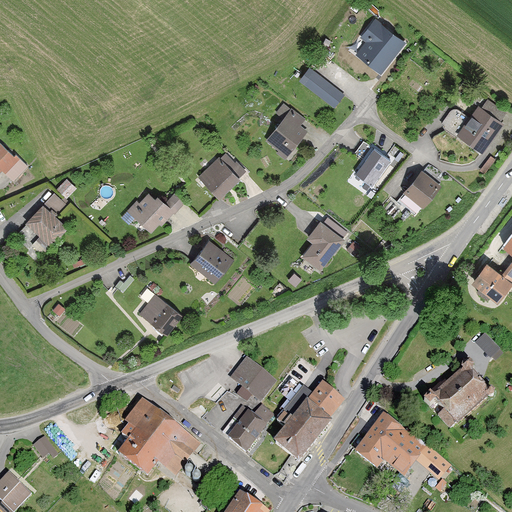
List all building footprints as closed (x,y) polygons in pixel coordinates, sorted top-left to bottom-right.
[(407,43),(375,18),(360,37),(366,42),(356,54),(381,74),(407,43)] [(345,95),(314,71),(304,84),(334,108),(345,95)] [(457,133),(484,153),(505,125),(500,121),(507,113),(488,99),(482,107),(479,105),(457,133)] [(306,120),(284,103),(276,113),(282,118),(265,140),(288,158),(309,131),(302,126),(306,120)] [(390,160),(364,141),(355,153),(365,160),(356,173),(372,185),(390,160)] [(0,143),(0,170),(1,170),(9,178),(25,161),(16,154),(14,156),(0,143)] [(219,199),(246,172),(225,150),(198,178),(219,199)] [(442,187),(421,169),(403,192),(405,194),(398,202),(416,217),(442,187)] [(24,223),(39,237),(32,244),(45,256),(70,229),(58,218),(69,206),(54,192),(24,223)] [(136,201),(128,211),(152,232),(159,225),(162,227),(176,212),(177,213),(185,205),(173,195),(166,203),(156,195),(154,197),(149,192),(139,203),(136,201)] [(307,239),(312,242),(301,256),(321,271),(345,239),(320,221),(307,239)] [(486,262),(471,282),(498,303),(511,285),(511,232),(502,245),(511,252),(511,260),(502,274),(486,262)] [(208,240),(189,264),(215,284),(234,260),(208,240)] [(183,316),(155,294),(139,315),(168,337),(183,316)] [(278,381),(247,359),(231,380),(242,389),(237,395),(248,403),(252,396),(262,403),(278,381)] [(492,395),(471,372),(470,371),(472,369),(473,364),(467,361),(461,364),(460,369),(462,371),(433,397),(430,394),(423,400),(429,407),(435,402),(442,412),(436,418),(449,432),(492,395)] [(298,462),(330,422),(328,420),(344,401),(322,383),(312,394),(303,387),(275,421),(284,429),(274,442),(298,462)] [(176,478),(200,445),(141,401),(124,423),(128,426),(120,436),(126,441),(115,455),(146,478),(157,464),(176,478)] [(254,415),(243,407),(223,432),(228,437),(226,439),(246,454),(267,427),(266,426),(274,417),(262,406),(254,415)] [(383,415),(354,452),(377,470),(383,463),(404,479),(417,462),(442,482),(452,468),(383,415)] [(53,459),(58,455),(45,437),(34,446),(43,458),(49,454),(53,459)] [(8,474),(0,482),(0,500),(12,511),(16,511),(32,496),(8,474)] [(265,511),(238,493),(225,511),(265,511)]
